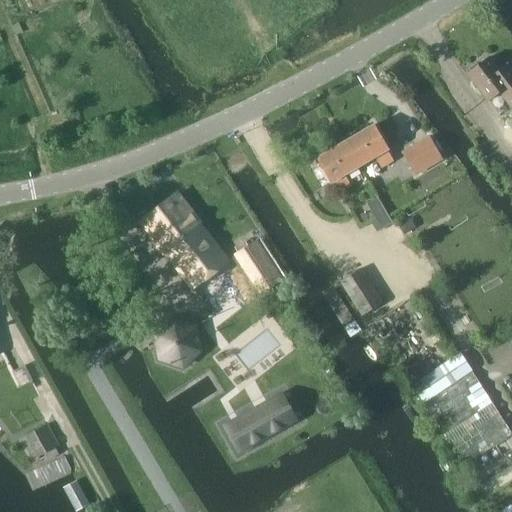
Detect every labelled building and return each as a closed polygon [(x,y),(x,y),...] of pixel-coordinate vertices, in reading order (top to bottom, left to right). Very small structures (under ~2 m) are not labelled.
[(511,108),(511,71),(507,65),(499,71),(489,57),(467,73),(487,100),(499,91),(511,108)] [(344,140),(358,165),(374,156),(380,166),(391,160),(385,150),(387,149),(373,124),(344,140)] [(428,137),(402,152),(415,174),(441,159),(428,137)] [(358,165),(344,140),(316,157),(330,181),(332,180),(338,190),(348,184),(342,174),(358,165)] [(141,222),(191,286),(193,288),(228,261),(198,222),(198,221),(177,194),(141,222)] [(277,279),(254,242),(237,253),(259,290),(277,279)] [(383,302),(361,268),(339,282),(361,316),(383,302)] [(511,434),(464,360),(415,391),(470,475),(511,447),(511,434)] [(238,447),(291,418),(279,395),(226,424),(238,447)] [(32,457),(58,443),(47,423),(25,434),(30,444),(26,446),(32,457)]
